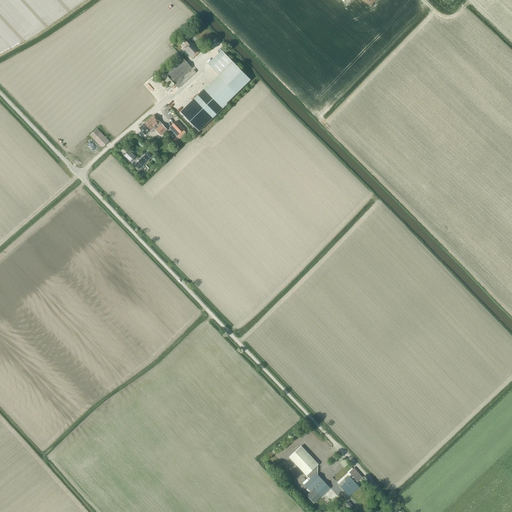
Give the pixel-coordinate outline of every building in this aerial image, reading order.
[(195,44),(197,46),(196,46),(193,43),(188,39),(192,36),(189,33),(185,36),(181,39),(187,45),(183,48),(193,58),(203,48),(197,41),(195,44)] [(192,67),(181,55),(163,72),(164,73),(173,83),(174,84),(192,67)] [(251,80),(233,62),(219,76),(194,100),(212,118),(251,80)] [(171,88),(175,84),(174,84),(173,83),(164,73),(161,76),(171,88)] [(167,130),(160,121),(154,114),(139,128),(145,135),(153,128),(160,136),(167,130)] [(180,131),(174,125),(170,129),(177,136),(187,127),(185,126),(180,131)] [(102,148),(109,141),(97,129),(90,135),(102,148)] [(136,157),(128,150),(123,155),(131,162),(136,157)] [(139,169),(153,155),(149,151),(135,165),(139,169)] [(286,452),(297,443),(295,441),(285,450),(286,452)] [(314,504),(330,488),(316,474),(316,473),(318,473),(318,468),(316,467),(319,465),(301,447),(289,458),(308,478),(303,483),(305,485),(312,493),(307,497),(314,504)] [(345,468),(350,464),(345,459),(340,463),(345,468)] [(358,481),(362,477),(354,468),(350,472),(349,472),(351,475),(345,480),(346,481),(341,486),(350,495),(359,487),(355,483),(357,481),(358,482),(358,481)] [(353,506),(349,501),(344,504),(349,510),(353,506)]
